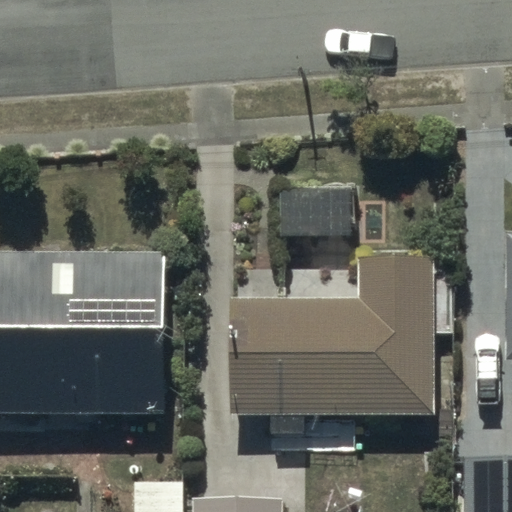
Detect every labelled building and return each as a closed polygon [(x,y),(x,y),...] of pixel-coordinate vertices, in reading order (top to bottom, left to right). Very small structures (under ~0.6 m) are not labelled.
[(350,188),(276,188),(277,233),(351,232),(350,188)] [(164,252),(0,249),(0,409),(162,412),(164,252)] [(432,253),(356,253),(356,302),(228,301),(228,411),(431,412),(432,253)] [(511,511),(511,457),(461,457),(460,511),(511,511)] [(179,511),(180,492),(134,493),(133,511),(179,511)] [(280,511),(281,498),(190,496),(189,511),(280,511)]
